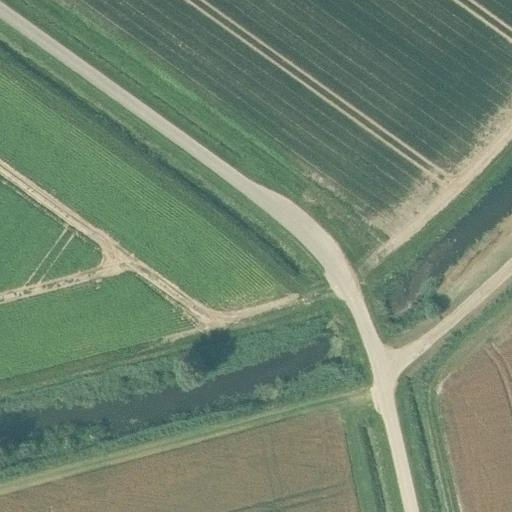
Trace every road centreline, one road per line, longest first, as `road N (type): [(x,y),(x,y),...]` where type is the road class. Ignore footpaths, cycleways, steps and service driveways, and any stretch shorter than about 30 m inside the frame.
road 1 (unclassified): [(410,511),(376,353),(325,247),(296,218),(0,9)]
road 2 (track): [(378,368),(443,329),(511,267)]
